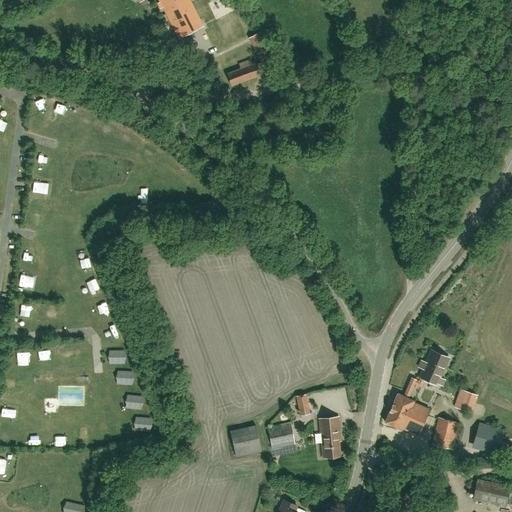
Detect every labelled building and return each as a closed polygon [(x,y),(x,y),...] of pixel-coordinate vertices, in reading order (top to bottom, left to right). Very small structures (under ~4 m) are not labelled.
[(159,0),(165,10),(179,37),(202,25),(188,0),(159,0)] [(249,39),(259,55),(262,53),(264,57),(273,52),(261,32),(249,39)] [(231,85),(265,73),(260,61),(252,64),(250,60),(239,64),(241,68),(227,73),(231,85)] [(86,111),(84,121),(95,123),(97,113),(86,111)] [(415,380),(414,383),(420,386),(424,379),(437,384),(448,358),(431,350),(419,377),(421,377),(419,382),(415,380)] [(407,398),(414,383),(415,380),(411,378),(403,396),(397,394),(385,422),(401,429),(401,428),(417,435),(429,409),(413,402),(413,401),(407,398)] [(472,412),(477,395),(465,391),(459,408),(472,412)] [(337,393),(331,405),(338,408),(344,396),(337,393)] [(296,396),(300,416),(310,414),(306,394),(296,396)] [(322,432),(323,443),(321,443),(323,457),(340,455),(339,441),(341,440),(339,417),(332,418),(332,419),(326,420),(326,418),(319,419),(320,433),(322,432)] [(451,448),(458,422),(439,417),(432,443),(451,448)] [(272,448),(295,443),(290,422),(267,427),(272,448)] [(498,455),(505,429),(479,422),(471,447),(498,455)] [(238,458),(263,453),(258,425),(232,430),(238,458)] [(506,506),(510,486),(477,479),(473,499),(506,506)] [(444,499),(433,504),(417,511),(441,511),(449,509),(444,499)] [(293,511),(296,505),(283,500),(277,511),(293,511)]
